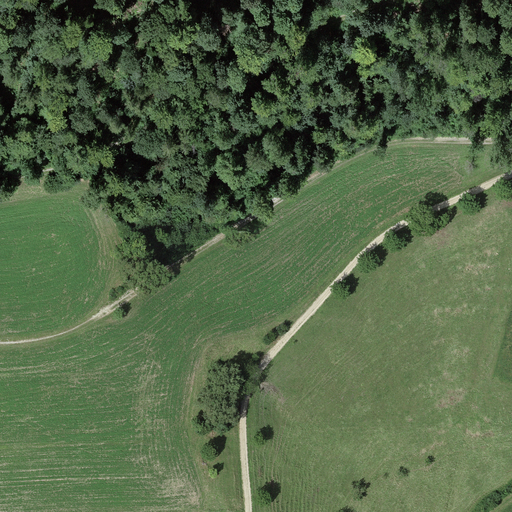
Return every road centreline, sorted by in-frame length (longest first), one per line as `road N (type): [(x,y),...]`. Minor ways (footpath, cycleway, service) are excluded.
road 1 (track): [(0,346),(90,324),(336,158),(409,135),(511,139)]
road 2 (track): [(511,173),(398,223),(251,377),(241,414),(246,511)]
road 3 (track): [(0,175),(66,168),(120,145),(162,125),(208,83),(264,51),(385,0)]
